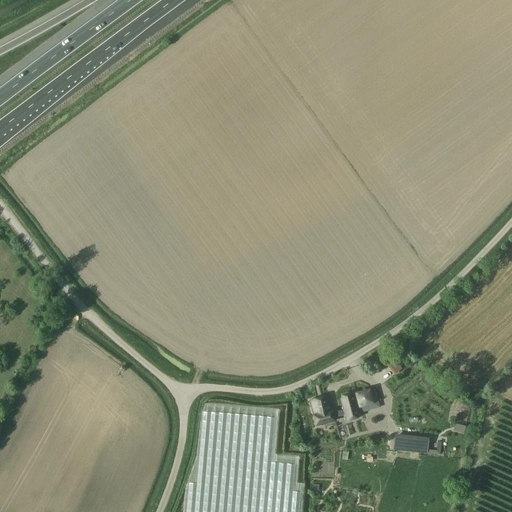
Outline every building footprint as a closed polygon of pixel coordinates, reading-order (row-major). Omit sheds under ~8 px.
[(378,409),(373,391),(355,396),(360,414),(378,409)] [(359,418),(353,395),(340,399),(343,411),(333,414),(328,396),(309,400),(316,426),(334,421),(334,419),(344,416),(345,421),(359,418)] [(453,431),(464,432),(465,425),(454,423),(453,431)] [(427,437),(393,435),(392,450),(426,452),(427,437)] [(429,453),(440,454),(441,441),(436,440),(436,447),(429,446),(429,453)]
